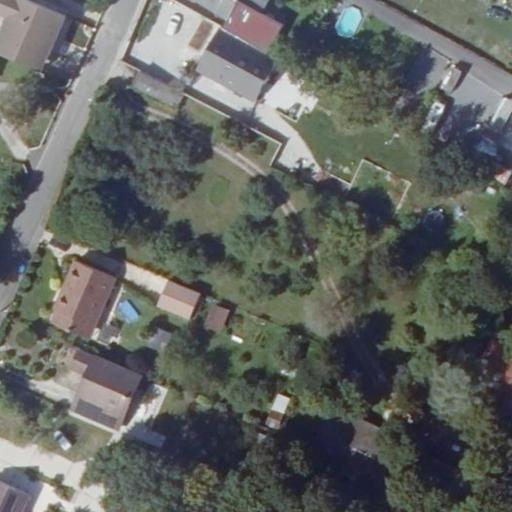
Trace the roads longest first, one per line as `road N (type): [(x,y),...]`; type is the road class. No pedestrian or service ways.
road 1 (track): [(78,83),(249,170),(270,193),(399,418)]
road 2 (unclassified): [(0,257),(114,0)]
road 3 (unknown): [(0,437),(186,511)]
road 4 (unknown): [(376,0),(500,65)]
